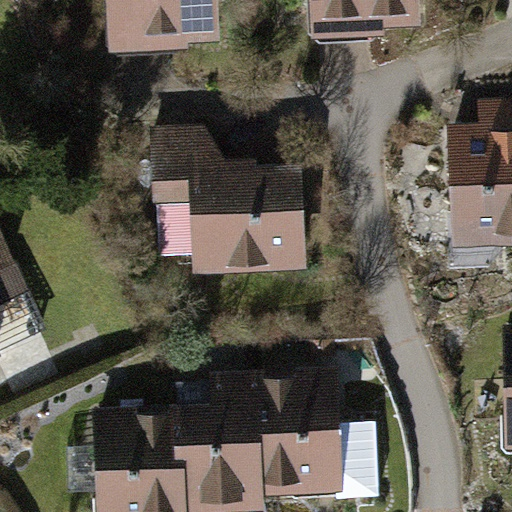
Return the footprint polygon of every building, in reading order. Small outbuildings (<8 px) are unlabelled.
[(245,0),(132,0),(135,45),(247,39),(245,0)] [(451,0),(339,0),(342,33),(453,25),(451,0)] [(511,103),(469,108),(484,240),(511,236),(511,103)] [(223,123),(167,127),(171,189),(220,185),(226,274),(339,266),(331,161),(226,169),(223,123)] [(0,201),(0,363),(62,335),(0,201)] [(268,354),(289,486),(370,473),(349,341),(268,354)] [(188,367),(210,498),(289,486),(268,354),(188,367)] [(189,377),(97,392),(117,511),(197,511),(211,510),(210,498),(189,377)]
